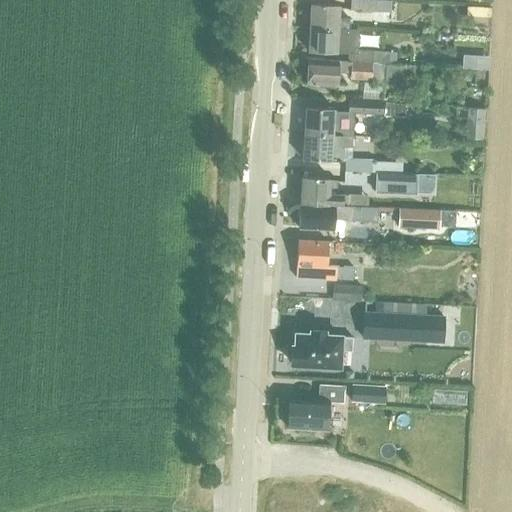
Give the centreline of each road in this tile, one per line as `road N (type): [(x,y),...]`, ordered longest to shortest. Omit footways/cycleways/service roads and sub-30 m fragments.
road 1 (secondary): [(239,511),(269,0)]
road 2 (track): [(219,463),(326,462),(392,482),(444,511)]
